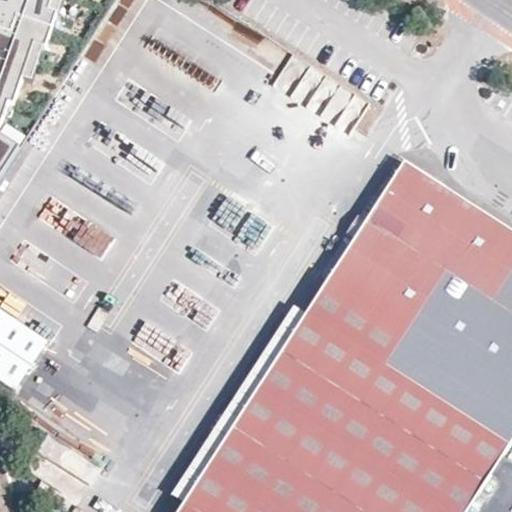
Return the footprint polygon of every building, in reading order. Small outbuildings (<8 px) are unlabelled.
[(45,55),(63,0),(0,0),(0,180),(18,153),(0,141),(0,129),(7,109),(13,111),(33,51),(45,55)] [(293,55),(280,75),(298,87),(312,68),(293,55)] [(484,214),(404,162),(373,211),(366,222),(185,504),(183,506),(191,511),(468,511),(506,454),(511,443),(511,232),(503,226),(484,214)] [(266,222),(251,216),(256,203),(230,193),(217,226),(259,242),(266,222)] [(484,214),(503,226),(509,216),(490,204),(484,214)] [(366,222),(373,211),(368,207),(360,218),(366,222)] [(65,230),(102,258),(116,240),(79,212),(65,230)] [(185,504),(306,315),(293,307),(171,495),(185,504)] [(52,344),(0,308),(0,381),(19,394),(52,344)]
